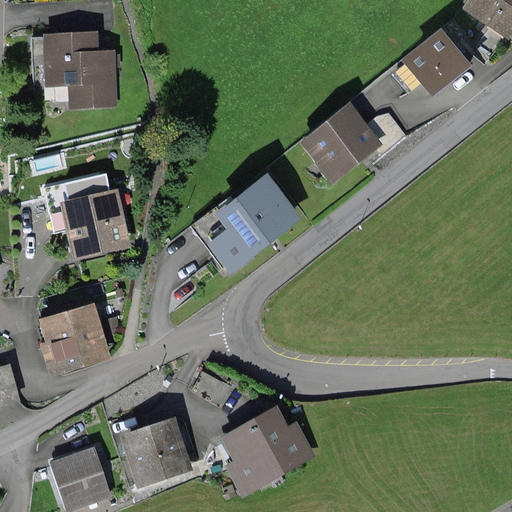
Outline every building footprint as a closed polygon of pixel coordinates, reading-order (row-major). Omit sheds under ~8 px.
[(511,39),(511,0),(474,0),(467,12),(511,41),(511,39)] [(445,28),(405,60),(434,96),(474,65),(445,28)] [(97,38),(40,42),(44,89),(71,87),(73,109),(118,106),(114,59),(99,60),(97,38)] [(349,111),(303,147),(336,189),(382,153),(349,111)] [(265,182),(199,232),(229,271),(295,221),(265,182)] [(113,197),(61,208),(71,262),(124,252),(113,197)] [(92,319),(44,334),(56,370),(103,355),(92,319)] [(11,372),(0,375),(0,407),(19,402),(11,372)] [(202,372),(191,392),(220,407),(231,388),(202,372)] [(270,417),(226,442),(240,466),(235,469),(231,471),(242,491),(305,455),(291,431),(281,437),(270,417)] [(181,422),(127,441),(134,462),(141,482),(195,464),(181,422)] [(59,464),(50,467),(64,510),(108,495),(93,452),(59,464)]
